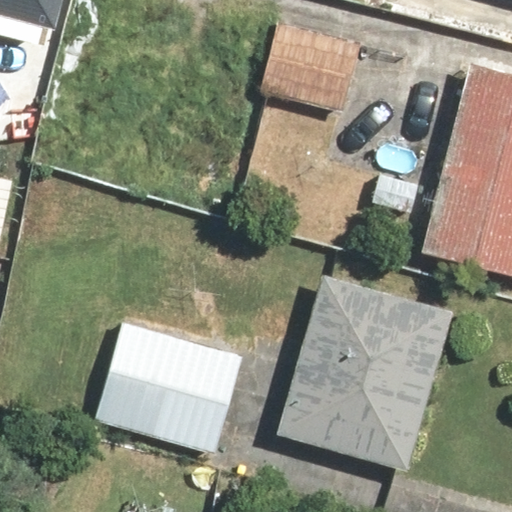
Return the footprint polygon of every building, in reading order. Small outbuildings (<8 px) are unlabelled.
[(0,0),(45,14),(49,0),(0,0)] [(194,0),(95,0),(94,5),(188,27),(194,0)] [(353,37),(267,20),(253,93),(339,110),(353,37)] [(104,59),(77,162),(213,198),(240,95),(104,59)] [(43,70),(6,63),(0,93),(0,136),(30,142),(43,70)] [(511,270),(511,76),(460,63),(409,251),(510,279),(511,270)] [(443,308),(309,272),(264,436),(398,472),(443,308)] [(236,359),(110,324),(83,421),(208,457),(236,359)]
